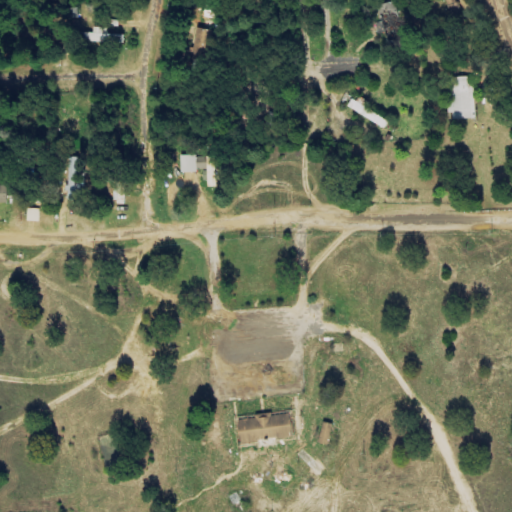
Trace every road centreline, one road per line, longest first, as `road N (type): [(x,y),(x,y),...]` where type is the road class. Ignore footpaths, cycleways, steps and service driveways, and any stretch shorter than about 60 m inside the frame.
road 1 (residential): [(511,217),(298,216),(0,232)]
road 2 (residential): [(157,227),(152,71),(162,0)]
road 3 (residential): [(323,83),(304,40),(279,66),(279,93),(323,83)]
road 4 (residential): [(152,71),(0,73)]
